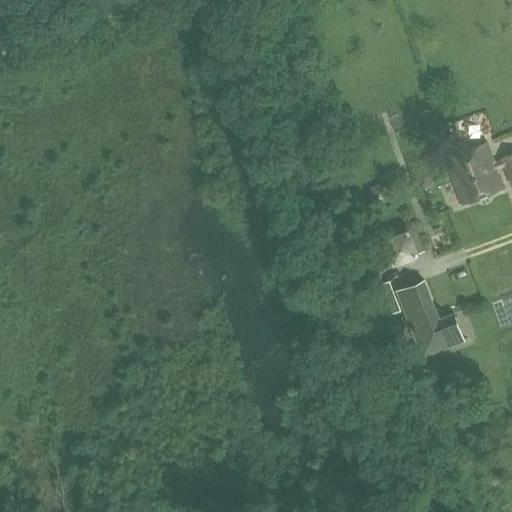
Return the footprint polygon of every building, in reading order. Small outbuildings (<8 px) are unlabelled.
[(442,184),(451,208),(505,187),(488,143),(446,159),(454,180),(442,184)] [(511,154),(502,158),(511,183),(511,154)] [(377,236),(388,264),(423,250),(412,223),(377,236)] [(401,309),(389,279),(380,282),(391,312),(401,309)] [(423,355),(464,339),(454,313),(439,319),(424,280),(398,290),(423,355)] [(484,460),(468,468),(477,484),(492,477),(484,460)]
